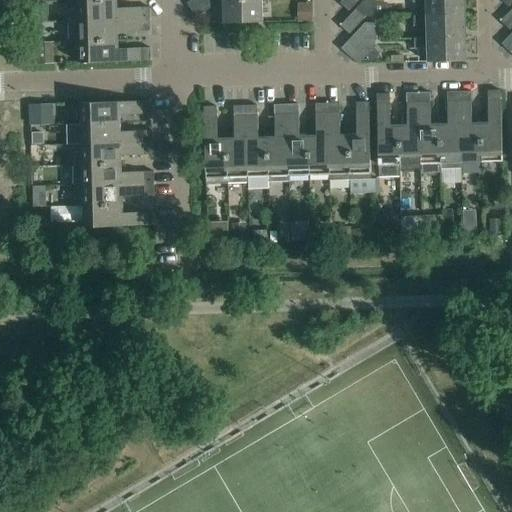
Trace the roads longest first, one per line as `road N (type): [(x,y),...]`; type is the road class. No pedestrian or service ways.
road 1 (residential): [(183,256),(174,70)]
road 2 (residential): [(0,81),(143,78),(174,70)]
road 3 (residential): [(322,66),(340,76),(488,77)]
road 4 (residential): [(174,70),(322,66)]
